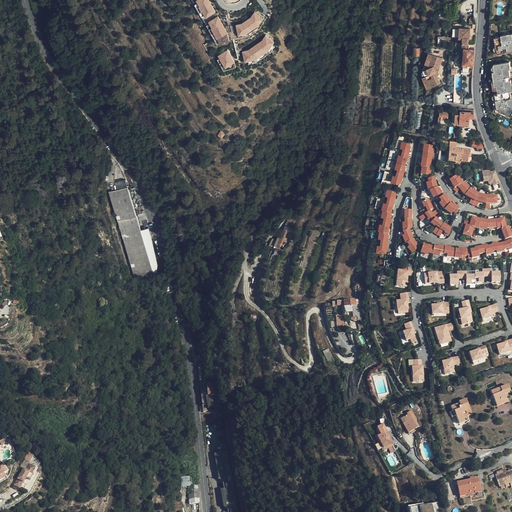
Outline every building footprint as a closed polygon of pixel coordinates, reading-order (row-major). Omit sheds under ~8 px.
[(209,0),(197,0),(199,1),(201,5),(197,6),(199,10),(203,8),(205,12),(206,15),(216,10),(209,0)] [(261,7),(258,12),(258,13),(244,23),(243,22),(237,23),(240,34),(243,33),(247,32),(248,31),(250,34),(266,23),(264,20),(265,19),(268,16),(270,13),(261,7)] [(258,12),(243,22),(244,23),(258,13),(258,12)] [(218,15),(210,20),(211,22),(213,25),(210,27),(217,39),(220,37),(222,41),(231,38),(229,30),(228,30),(218,15)] [(462,47),(464,48),(469,48),(470,43),(468,43),(469,38),(470,28),(460,27),(459,37),(463,38),(462,47)] [(511,32),(499,35),(499,37),(494,37),(497,54),(507,52),(507,50),(511,49),(511,32)] [(250,49),(244,50),(246,60),(250,59),(254,58),(255,57),(257,61),(272,51),(270,47),(271,47),(273,43),(275,40),(267,34),(263,39),(263,40),(250,49)] [(263,39),(250,49),(263,40),(263,39)] [(229,48),(220,53),(221,56),(223,59),(221,61),(225,68),(237,65),(236,60),(229,48)] [(473,64),(474,48),(469,48),(464,48),(463,63),(473,64)] [(433,52),(430,51),(425,65),(428,67),(433,52)] [(444,56),(433,52),(428,67),(430,73),(427,73),(430,85),(441,82),(438,74),(439,73),(438,70),(439,69),(444,56)] [(511,89),(511,82),(510,79),(508,79),(507,76),(510,76),(509,69),(510,68),(508,61),(493,64),(494,71),(493,71),(495,85),(492,85),(495,100),(494,100),(495,111),(500,113),(501,110),(511,115),(511,113),(511,97),(510,97),(509,90),(511,89)] [(448,111),(440,110),(439,115),(441,116),(441,119),(447,119),(448,111)] [(475,114),(474,111),(460,110),(460,113),(456,113),(456,122),(459,123),(460,123),(469,124),(470,117),(475,117),(475,114)] [(400,154),(398,163),(403,165),(405,165),(407,159),(409,159),(413,147),(411,146),(412,142),(404,140),(402,148),(404,148),(403,155),(400,154)] [(421,145),(417,166),(422,167),(426,146),(421,145)] [(422,167),(432,168),(435,150),(434,150),(434,147),(426,146),(422,167)] [(463,162),(465,150),(451,149),(450,161),(457,162),(457,163),(460,164),(460,161),(463,162)] [(403,165),(398,163),(396,168),(399,169),(397,175),(395,175),(393,182),(400,184),(401,180),(403,181),(407,167),(405,167),(405,165),(403,165)] [(431,171),(432,168),(422,167),(422,168),(423,168),(422,175),(428,176),(432,176),(432,171),(431,171)] [(495,175),(494,173),(488,174),(488,172),(482,173),(483,182),(488,182),(488,184),(492,184),(493,186),(492,186),(494,191),(501,189),(495,175)] [(456,178),(453,180),(449,183),(454,190),(457,188),(460,191),(465,197),(471,201),(475,203),(479,204),(486,206),(490,206),(497,206),(497,197),(486,197),(478,195),(470,191),(464,184),(462,184),(459,179),(457,180),(456,178)] [(116,189),(128,186),(126,179),(115,182),(116,189)] [(443,196),(439,190),(438,190),(434,179),(427,181),(428,183),(425,184),(428,192),(429,192),(433,198),(435,197),(437,200),(438,200),(441,203),(439,204),(444,211),(450,216),(452,213),(455,216),(459,209),(454,205),(453,207),(450,205),(446,201),(448,200),(444,195),(443,196)] [(153,275),(128,187),(109,193),(134,280),(153,275)] [(391,215),(396,196),(395,195),(396,192),(388,190),(387,196),(389,197),(387,204),(385,203),(383,210),(384,211),(382,219),(384,219),(382,226),(380,225),(378,233),(380,233),(379,241),(381,241),(380,247),(378,247),(377,255),(385,257),(385,254),(387,254),(389,237),(388,236),(393,216),(391,215)] [(425,210),(426,211),(427,215),(425,217),(427,220),(428,222),(427,222),(431,226),(435,229),(436,229),(437,230),(441,232),(444,234),(446,235),(450,238),(453,231),(444,226),(436,220),(430,213),(432,212),(428,203),(421,206),(423,210),(425,210)] [(285,230),(289,232),(292,233),(294,228),(292,227),(297,216),(292,214),(285,230)] [(405,227),(405,214),(402,214),(399,228),(398,238),(397,250),(403,250),(406,248),(403,240),(406,239),(404,235),(403,227),(405,227)] [(412,214),(405,214),(405,227),(403,227),(404,235),(406,239),(403,240),(406,248),(407,247),(410,250),(408,252),(412,258),(419,252),(418,250),(419,249),(413,244),(413,242),(414,241),(411,233),(412,233),(412,232),(413,232),(412,224),(412,214)] [(506,240),(511,237),(511,234),(509,227),(506,228),(503,219),(494,221),(487,221),(480,221),(471,219),(470,224),(469,229),(475,230),(478,231),(478,229),(487,230),(496,229),(496,231),(502,229),(506,240)] [(475,230),(469,229),(466,228),(465,232),(462,239),(471,241),(475,230)] [(282,248),(289,232),(285,230),(277,246),(282,248)] [(511,250),(511,241),(507,243),(504,245),(500,245),(500,244),(492,245),(493,247),(490,248),(490,246),(474,250),(474,252),(471,252),(473,261),(481,259),(481,257),(487,255),(487,258),(495,256),(494,253),(497,252),(498,255),(506,253),(505,251),(509,250),(509,252),(511,250)] [(468,259),(468,252),(459,251),(459,253),(455,252),(455,251),(446,250),(438,249),(437,252),(435,251),(427,249),(427,250),(424,249),(421,258),(429,260),(430,257),(433,259),(442,260),(442,258),(448,258),(448,261),(464,262),(465,259),(468,259)] [(499,272),(491,273),(491,276),(491,282),(499,282),(499,272)] [(406,273),(396,273),(395,287),(405,288),(406,276),(406,273)] [(431,283),(436,282),(435,278),(434,273),(421,275),(423,284),(431,283)] [(483,273),(474,273),(474,275),(474,282),(483,282),(483,277),(483,273)] [(457,279),(457,275),(448,276),(448,285),(458,284),(457,279)] [(474,275),(465,275),(465,279),(465,284),(475,284),(474,282),(474,275)] [(436,282),(431,283),(432,285),(443,283),(442,276),(435,278),(436,282)] [(399,294),(399,299),(405,298),(406,304),(407,304),(406,293),(399,294)] [(406,304),(405,298),(399,299),(395,300),(397,312),(407,310),(406,304)] [(362,299),(356,300),(344,307),(345,312),(354,311),(355,317),(356,317),(357,317),(357,318),(358,319),(357,320),(357,321),(364,320),(362,299)] [(467,299),(460,301),(462,308),(469,306),(467,299)] [(448,312),(447,303),(437,304),(437,305),(430,306),(432,315),(441,314),(441,313),(448,312)] [(499,312),(497,305),(490,307),(492,314),(499,312)] [(470,311),(469,306),(462,308),(457,309),(459,318),(460,318),(462,323),(471,321),(469,311),(470,311)] [(492,314),(490,307),(486,308),(486,310),(481,311),(484,322),(494,319),(492,314)] [(345,326),(345,316),(336,316),(337,327),(345,326)] [(413,333),(414,332),(411,323),(404,325),(407,332),(411,330),(413,333)] [(453,323),(447,325),(449,332),(456,330),(453,323)] [(449,332),(447,325),(435,328),(440,344),(452,341),(449,332)] [(413,333),(411,330),(407,332),(403,333),(406,341),(411,339),(415,338),(413,333)] [(511,350),(511,348),(510,340),(503,342),(503,344),(497,345),(500,355),(510,352),(510,351),(511,350)] [(486,345),(480,348),(482,355),(488,353),(486,345)] [(482,355),(480,348),(475,349),(475,350),(470,352),(474,364),(480,362),(479,359),(483,358),(482,355)] [(334,361),(329,349),(323,352),(328,364),(334,361)] [(448,358),(449,359),(452,358),(454,363),(460,361),(458,355),(448,358)] [(449,359),(443,361),(447,374),(456,371),(454,363),(452,358),(449,359)] [(203,412),(210,412),(209,408),(216,408),(216,397),(215,397),(215,389),(212,389),(212,387),(207,386),(204,365),(198,365),(198,366),(199,368),(199,374),(201,389),(201,397),(203,412)] [(413,369),(414,379),(415,379),(425,379),(425,368),(423,368),(417,368),(413,369)] [(506,394),(508,393),(511,392),(509,385),(492,391),(497,405),(503,402),(502,400),(507,398),(507,396),(506,394)] [(503,402),(497,405),(498,407),(509,402),(507,398),(502,400),(503,402)] [(457,417),(459,421),(465,418),(464,415),(468,414),(469,417),(473,415),(467,400),(461,402),(461,404),(453,408),(455,412),(451,414),(453,418),(457,417)] [(404,425),(407,431),(410,429),(412,433),(416,430),(421,427),(418,422),(419,420),(413,411),(409,414),(410,416),(405,419),(407,423),(404,425)] [(389,431),(383,435),(383,436),(380,438),(383,443),(384,443),(386,447),(389,446),(390,448),(395,445),(394,444),(395,443),(389,431)] [(383,435),(382,433),(377,437),(385,451),(390,448),(389,446),(386,447),(384,443),(383,443),(380,438),(383,436),(383,435)] [(29,461),(34,455),(29,451),(25,458),(29,461)] [(238,511),(229,452),(214,454),(218,480),(225,483),(226,489),(220,489),(223,507),(229,510),(229,511),(238,511)] [(0,480),(8,476),(2,465),(0,466),(0,480)] [(34,466),(30,471),(35,475),(39,470),(34,466)] [(35,475),(30,471),(28,470),(20,480),(25,484),(29,478),(32,481),(36,476),(35,475)] [(511,470),(507,472),(504,473),(503,470),(497,472),(498,475),(496,476),(500,486),(511,481),(511,470)] [(181,476),(182,486),(190,485),(190,476),(181,476)] [(479,477),(457,482),(460,495),(466,494),(465,492),(474,490),(474,492),(482,490),(479,477)] [(511,487),(511,481),(500,486),(501,489),(511,486),(511,488),(511,487)] [(199,503),(198,485),(188,486),(189,503),(199,503)] [(420,511),(433,511),(432,503),(419,506),(420,511)]
